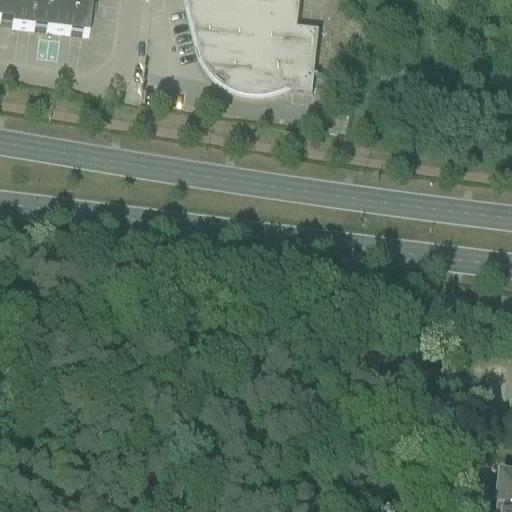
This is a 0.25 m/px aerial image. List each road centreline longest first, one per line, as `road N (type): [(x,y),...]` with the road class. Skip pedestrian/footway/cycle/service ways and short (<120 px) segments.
road 1 (primary): [(511,220),(0,145)]
road 2 (unclassified): [(511,394),(0,329)]
road 3 (primary): [(0,208),(511,269)]
road 4 (residential): [(134,0),(127,64),(116,83),(94,91),(0,80)]
